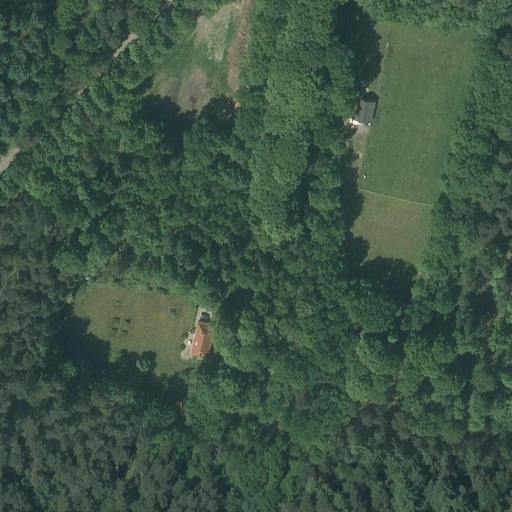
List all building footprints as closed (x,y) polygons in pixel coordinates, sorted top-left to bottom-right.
[(375,102),(361,99),(357,119),(371,122),(375,102)] [(94,267),(96,261),(84,256),(82,262),(94,267)] [(148,266),(150,261),(142,257),(140,263),(148,266)] [(227,308),(231,290),(206,284),(202,301),(227,308)] [(207,355),(213,326),(198,322),(192,351),(207,355)] [(181,415),(191,411),(186,397),(176,401),(181,415)]
